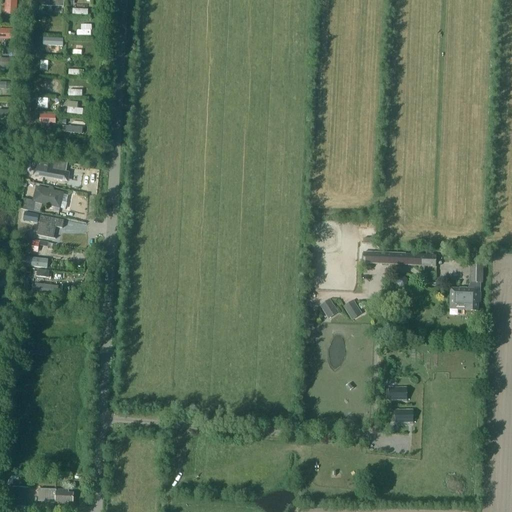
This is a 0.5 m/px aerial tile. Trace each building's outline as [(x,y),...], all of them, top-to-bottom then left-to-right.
[(16,12),(16,0),(6,0),(5,12),(16,12)] [(0,40),(15,41),(16,30),(0,29),(0,40)] [(0,67),(13,68),(13,59),(0,58),(0,67)] [(0,89),(12,90),(12,83),(0,82),(0,89)] [(78,108),(78,102),(67,101),(67,114),(84,114),(84,108),(78,108)] [(0,122),(10,123),(11,111),(0,110),(0,122)] [(39,127),(50,127),(50,123),(56,123),(56,115),(40,115),(39,127)] [(61,131),(81,134),(81,127),(61,125),(61,131)] [(52,171),(53,162),(26,157),(25,164),(36,166),(35,176),(67,181),(68,174),(52,171)] [(36,187),(33,201),(25,199),(23,207),(34,210),(35,203),(61,209),(64,193),(36,187)] [(39,216),(30,214),(28,222),(37,224),(39,216)] [(41,236),(55,239),(56,239),(53,238),(56,227),(62,229),(64,221),(41,216),(39,224),(46,225),(43,236),(41,236)] [(26,248),(38,250),(39,243),(28,241),(26,248)] [(363,264),(436,268),(437,255),(363,252),(363,264)] [(22,265),(47,269),(49,259),(23,255),(22,265)] [(451,289),(450,310),(466,310),(466,311),(478,311),(478,303),(480,303),(480,292),(480,283),(481,283),(482,262),(482,255),(471,255),(471,262),(470,283),(468,289),(451,289)] [(49,279),(49,272),(37,270),(36,278),(49,279)] [(36,284),(35,293),(58,295),(59,287),(36,284)] [(320,306),(329,320),(339,313),(330,299),(320,306)] [(343,307),(352,321),(362,314),(354,301),(343,307)] [(390,389),(391,400),(403,400),(403,402),(407,402),(406,389),(390,389)] [(397,411),(397,422),(409,422),(409,424),(413,424),(413,411),(397,411)] [(4,506),(28,508),(29,488),(5,487),(4,506)] [(70,491),(49,490),(39,489),(39,501),(57,502),(57,504),(69,504),(69,502),(74,502),(74,493),(70,493),(70,491)]
